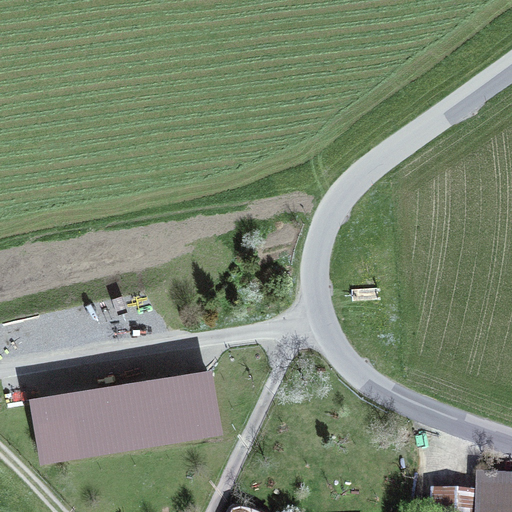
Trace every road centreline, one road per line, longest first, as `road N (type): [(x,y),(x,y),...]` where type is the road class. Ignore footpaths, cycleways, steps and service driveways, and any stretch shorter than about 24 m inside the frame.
road 1 (unclassified): [(511,67),(347,194),(323,235),(312,315),(345,364),(405,403),(511,442)]
road 2 (track): [(211,511),(312,315),(270,330),(0,372)]
